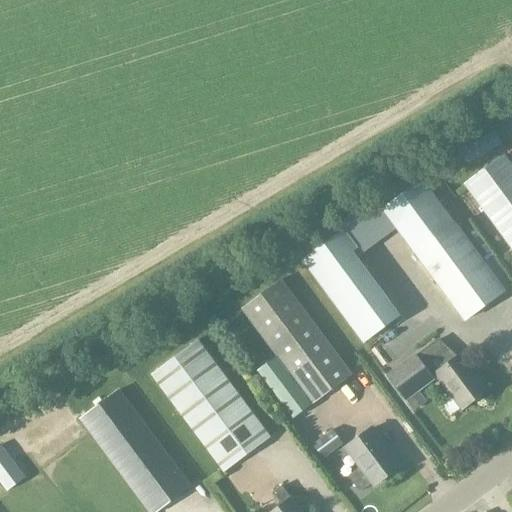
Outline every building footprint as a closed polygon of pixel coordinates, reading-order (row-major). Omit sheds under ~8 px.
[(487,130),(494,143),(511,132),(511,125),(508,118),(487,130)] [(511,169),(502,156),(463,185),(511,251),(511,169)] [(420,181),(380,211),(462,321),(502,292),(420,181)] [(341,231),(300,261),(360,343),(396,316),(350,254),(355,251),(341,231)] [(276,358),(300,391),(311,405),(349,376),(278,281),(239,309),(276,358)] [(430,380),(429,378),(433,375),(459,410),(485,391),(459,355),(457,356),(437,339),(413,357),(412,356),(385,376),(412,412),(425,403),(416,391),(430,380)] [(149,375),(222,473),(268,439),(195,341),(149,375)] [(116,391),(78,420),(146,511),(156,511),(188,488),(116,391)] [(372,487),(398,467),(370,429),(343,449),(358,468),(346,476),(358,492),(370,484),(372,487)] [(322,459),(342,444),(330,430),(311,445),(322,459)] [(0,485),(5,492),(22,480),(0,449),(0,485)] [(473,486),(454,500),(462,511),(482,497),(473,486)] [(271,511),(298,511),(280,487),(271,494),(280,506),(271,511)]
